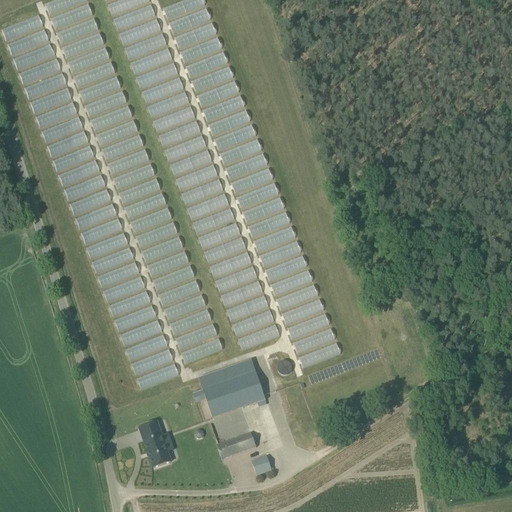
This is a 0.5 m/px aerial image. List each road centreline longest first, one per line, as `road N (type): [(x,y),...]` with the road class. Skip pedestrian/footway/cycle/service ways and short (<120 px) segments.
road 1 (unclassified): [(113,498),(99,428),(0,117)]
road 2 (track): [(511,349),(320,457)]
road 3 (unclassified): [(113,498),(248,489),(320,457)]
